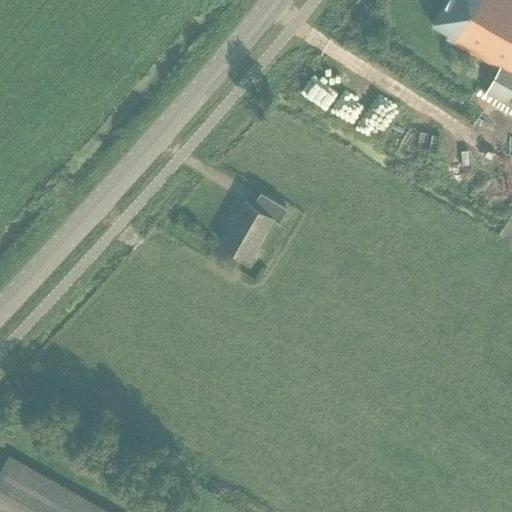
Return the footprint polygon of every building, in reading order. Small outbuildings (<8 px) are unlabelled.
[(511,0),(447,0),(431,26),(447,36),(445,39),(499,71),(486,93),(510,107),(511,103),(511,0)] [(327,113),(344,91),(326,77),(321,82),(309,73),(296,90),(327,113)] [(355,115),(371,94),(358,84),(342,105),(355,115)] [(361,130),(389,141),(399,116),(371,105),(361,130)] [(411,150),(427,142),(420,127),(404,134),(411,150)] [(470,194),(483,196),(485,184),(472,182),(470,194)] [(252,206),(243,201),(219,244),(248,260),(271,220),(279,224),(287,209),(260,194),(252,206)] [(106,511),(9,457),(0,471),(0,511),(106,511)]
